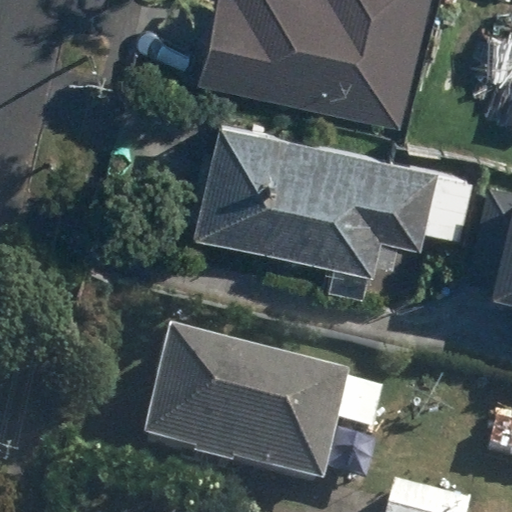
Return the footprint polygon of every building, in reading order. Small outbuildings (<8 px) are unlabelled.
[(234,0),(214,75),(401,125),(434,0),(234,0)] [(395,265),(403,232),(428,237),(434,210),(467,218),(480,161),(229,104),(203,222),(340,252),(335,276),(373,284),(378,261),(395,265)] [(511,177),(489,173),(464,281),(511,292),(511,177)] [(116,424),(217,450),(245,341),(145,315),(116,424)] [(338,475),(487,511),(511,511),(511,399),(366,363),(338,475)]
